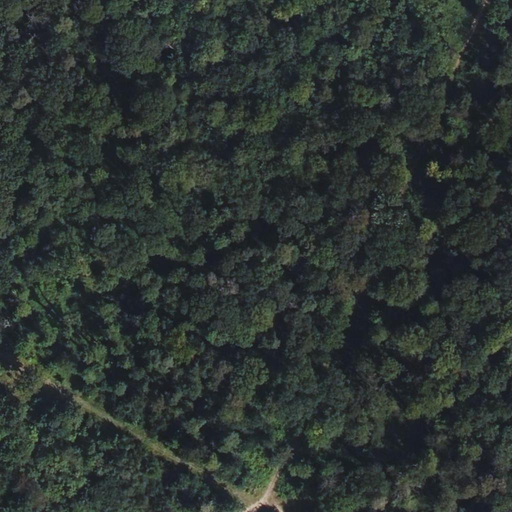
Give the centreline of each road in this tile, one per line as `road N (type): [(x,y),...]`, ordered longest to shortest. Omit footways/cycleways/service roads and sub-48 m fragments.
road 1 (track): [(263,511),(490,0)]
road 2 (unknown): [(267,511),(0,354)]
road 3 (track): [(253,511),(511,469)]
